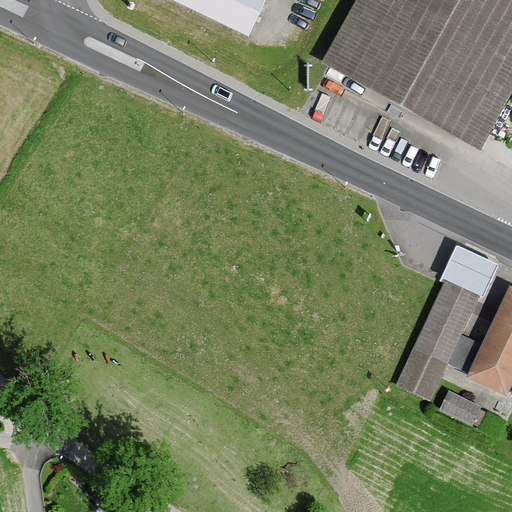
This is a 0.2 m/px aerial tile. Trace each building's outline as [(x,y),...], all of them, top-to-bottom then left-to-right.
[(181,0),(246,32),(261,0),(181,0)] [(511,0),(360,0),(323,72),(482,155),(511,96),(511,0)] [(498,264),(453,243),(386,386),(430,406),(498,264)] [(511,287),(508,286),(464,379),(503,397),(511,377),(511,287)] [(440,408),(500,432),(507,416),(447,391),(440,408)]
